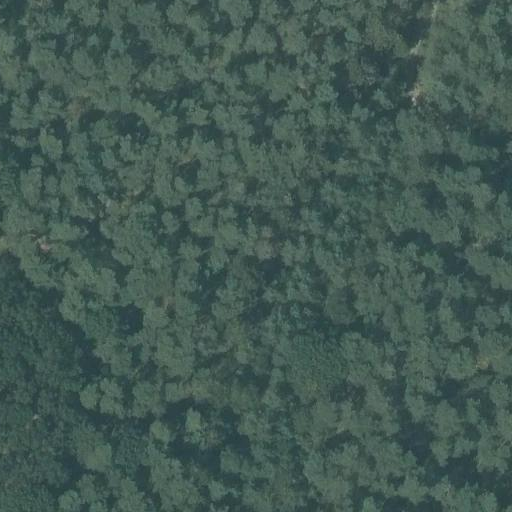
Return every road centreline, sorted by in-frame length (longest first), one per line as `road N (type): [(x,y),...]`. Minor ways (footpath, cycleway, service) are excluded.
road 1 (track): [(408,67),(291,318),(255,511)]
road 2 (track): [(511,162),(456,128),(413,88),(408,67)]
